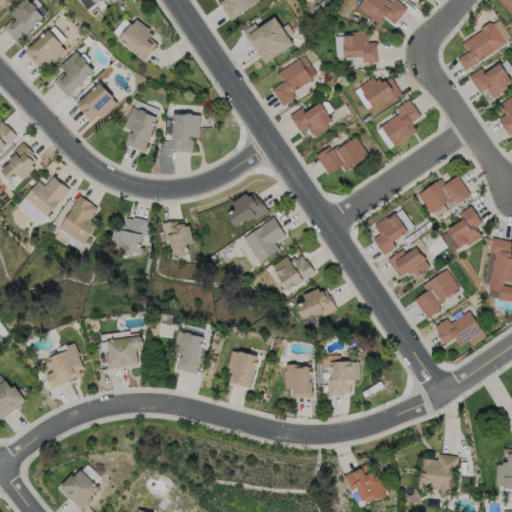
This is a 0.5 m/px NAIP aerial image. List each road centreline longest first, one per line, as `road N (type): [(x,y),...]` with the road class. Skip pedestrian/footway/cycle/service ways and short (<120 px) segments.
road 1 (tertiary): [(438,394),(178,0)]
road 2 (residential): [(438,394),(375,431),(327,435),(160,406),(69,418),(0,463)]
road 3 (residential): [(275,143),(205,189),(143,193),(83,161),(0,64)]
road 4 (residential): [(462,0),(425,56),(511,193)]
road 5 (residential): [(467,126),(327,224)]
